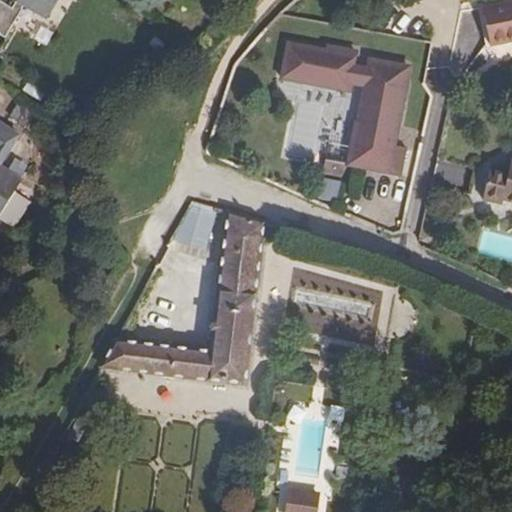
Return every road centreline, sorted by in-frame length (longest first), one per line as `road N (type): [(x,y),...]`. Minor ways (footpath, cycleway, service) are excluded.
road 1 (unclassified): [(405,256),(191,169)]
road 2 (residential): [(405,256),(441,88)]
